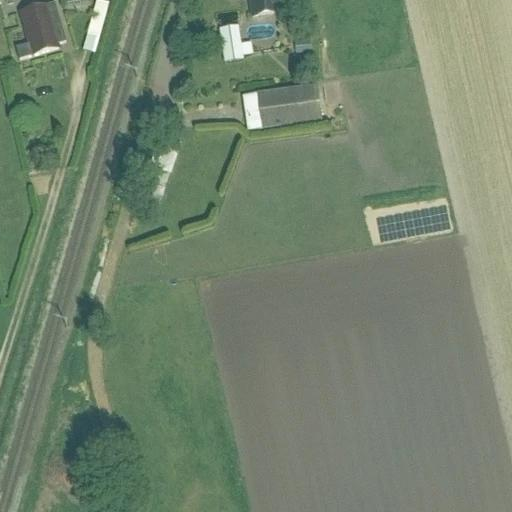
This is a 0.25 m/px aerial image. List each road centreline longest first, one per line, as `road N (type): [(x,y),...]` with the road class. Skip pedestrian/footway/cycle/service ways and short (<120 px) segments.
road 1 (track): [(129,511),(93,342),(150,132)]
road 2 (track): [(0,368),(74,117)]
